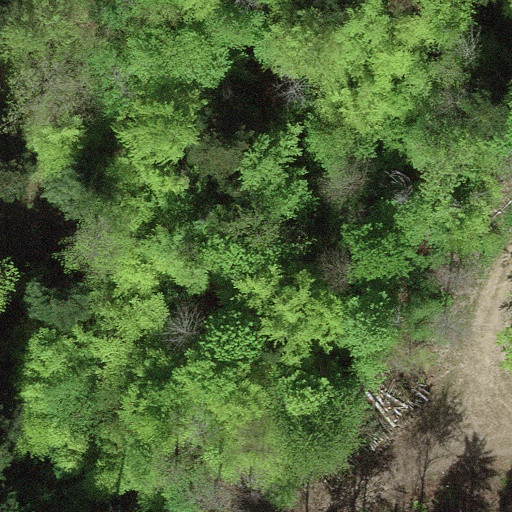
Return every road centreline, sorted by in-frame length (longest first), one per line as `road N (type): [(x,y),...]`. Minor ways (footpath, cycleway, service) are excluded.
road 1 (track): [(507,413),(317,511)]
road 2 (track): [(511,261),(495,292),(484,360),(507,413)]
